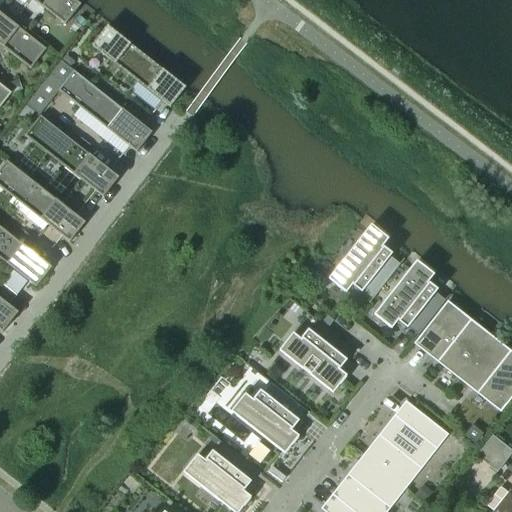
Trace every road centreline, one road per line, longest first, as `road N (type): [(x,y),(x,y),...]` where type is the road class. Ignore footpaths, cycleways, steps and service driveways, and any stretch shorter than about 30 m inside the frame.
road 1 (residential): [(0,359),(185,117)]
road 2 (residential): [(277,511),(388,369)]
